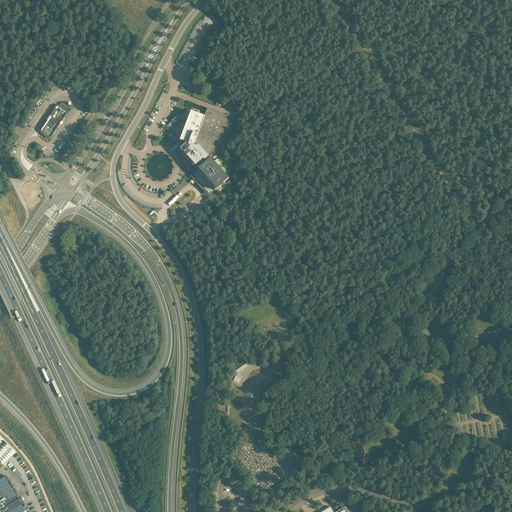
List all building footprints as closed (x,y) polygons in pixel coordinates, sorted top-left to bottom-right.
[(50,138),(67,113),(68,114),(71,109),(69,108),(70,106),(62,101),(58,107),(57,107),(56,106),(55,108),(56,109),(51,117),(50,116),(47,120),(48,121),(41,131),(50,138)] [(192,166),(193,166),(195,168),(195,169),(196,169),(199,166),(200,167),(197,170),(198,171),(193,176),(195,178),(194,178),(194,179),(196,181),(197,181),(209,194),(214,189),(215,190),(215,191),(229,179),(218,166),(221,163),(217,159),(214,162),(211,158),(209,157),(220,147),(232,118),(207,108),(204,117),(193,112),(192,111),(192,112),(191,112),(190,114),(182,122),(181,122),(178,118),(173,121),(174,122),(176,124),(177,125),(174,128),(180,135),(181,137),(180,140),(180,141),(177,143),(179,146),(183,144),(184,145),(180,149),(181,151),(182,150),(184,153),(183,153),(184,154),(183,154),(182,154),(183,155),(185,157),(185,158),(186,157),(187,159),(188,160),(187,160),(187,161),(188,161),(188,160),(190,163),(191,163),(193,165),(192,166)] [(171,131),(167,134),(173,143),(177,139),(171,131)] [(0,507),(19,496),(14,488),(15,488),(12,483),(11,483),(6,475),(6,476),(0,479),(0,507)] [(0,511),(38,511),(27,494),(0,511)]
